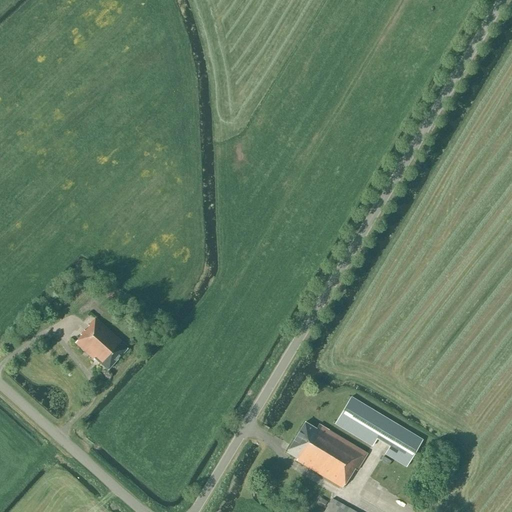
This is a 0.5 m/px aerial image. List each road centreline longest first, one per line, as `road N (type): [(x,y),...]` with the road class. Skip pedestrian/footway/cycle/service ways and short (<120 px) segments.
road 1 (tertiary): [(193,511),(502,0)]
road 2 (unclassified): [(141,511),(0,386)]
